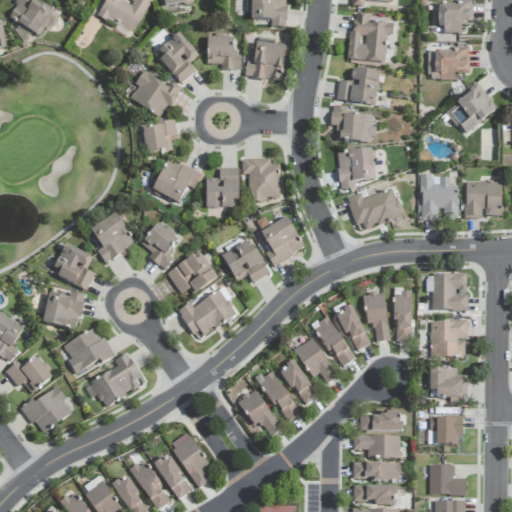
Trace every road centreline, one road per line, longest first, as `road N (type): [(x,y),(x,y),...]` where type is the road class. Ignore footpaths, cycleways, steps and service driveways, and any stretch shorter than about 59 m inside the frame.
road 1 (residential): [(0,511),(52,463),(194,390),(340,263)]
road 2 (residential): [(340,263),(305,157),(321,0)]
road 3 (residential): [(498,511),(501,251)]
road 4 (residential): [(217,511),(309,449),(365,392),(413,372)]
road 5 (residential): [(143,321),(259,484)]
road 6 (residential): [(511,250),(393,252),(340,263)]
